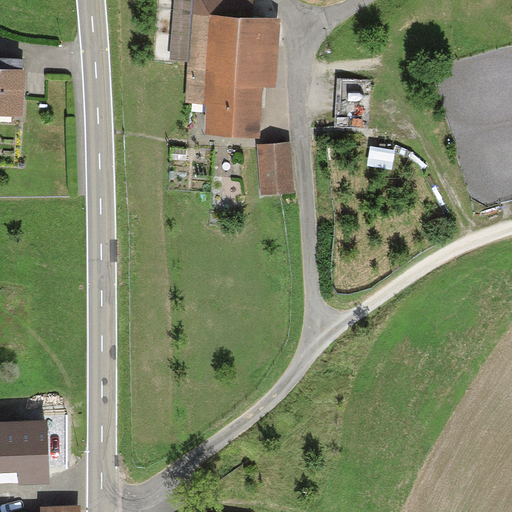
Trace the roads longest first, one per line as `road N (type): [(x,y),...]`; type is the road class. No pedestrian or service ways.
road 1 (secondary): [(91,0),(102,511)]
road 2 (track): [(102,504),(131,499),(257,410),(349,313),(464,243),(511,228)]
road 3 (residential): [(273,0),(296,35),(315,347)]
